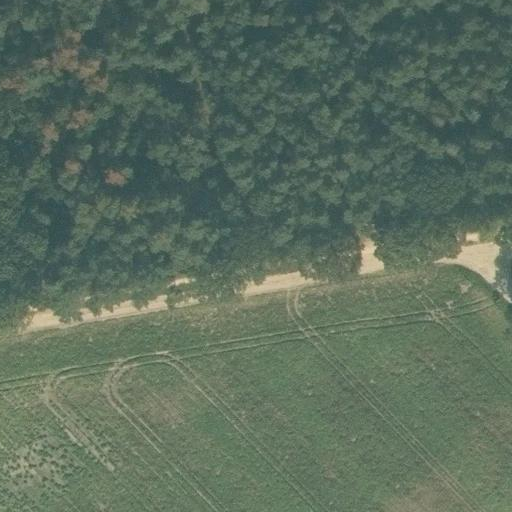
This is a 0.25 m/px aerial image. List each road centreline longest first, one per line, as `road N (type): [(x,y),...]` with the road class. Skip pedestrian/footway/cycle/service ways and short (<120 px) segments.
road 1 (track): [(179,0),(273,273)]
road 2 (track): [(273,273),(0,320)]
road 3 (track): [(273,273),(482,242)]
